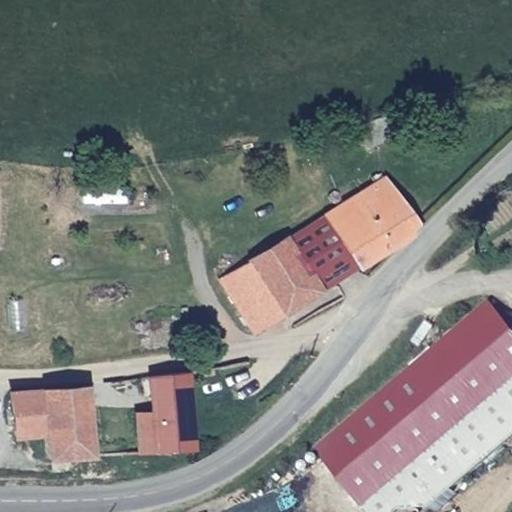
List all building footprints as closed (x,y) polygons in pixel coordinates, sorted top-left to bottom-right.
[(399,132),(387,111),(356,129),(368,150),(399,132)] [(346,225),(398,192),(387,177),(335,209),(346,225)] [(353,268),(420,226),(398,192),(346,225),(353,235),(358,242),(342,253),(353,268)] [(338,245),(353,235),(346,225),(335,209),(289,237),(308,265),(322,256),(338,245)] [(342,253),(358,242),(353,235),(338,245),(342,253)] [(323,289),(308,265),(289,237),(249,263),(284,315),(323,289)] [(337,279),(322,256),(308,265),(323,289),(337,279)] [(284,315),(249,263),(220,282),(254,334),(284,315)] [(366,511),(422,511),(511,441),(511,324),(494,302),(313,446),(366,511)] [(197,447),(190,371),(152,375),(155,409),(143,410),(142,418),(145,451),(197,447)] [(96,454),(91,384),(14,390),(18,436),(49,432),(52,457),(96,454)]
